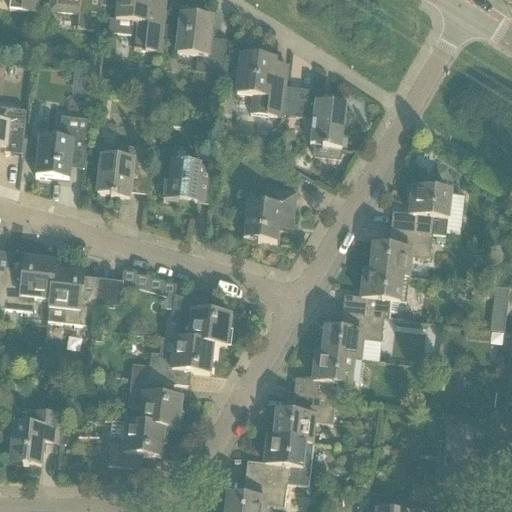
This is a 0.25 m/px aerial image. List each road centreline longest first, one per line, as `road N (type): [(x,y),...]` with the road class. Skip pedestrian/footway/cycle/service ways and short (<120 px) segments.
road 1 (residential): [(0,504),(161,495),(183,473),(285,299)]
road 2 (residential): [(285,299),(0,197)]
road 3 (residential): [(405,119),(218,0)]
road 4 (residential): [(285,299),(405,119)]
road 5 (residential): [(405,119),(467,14)]
